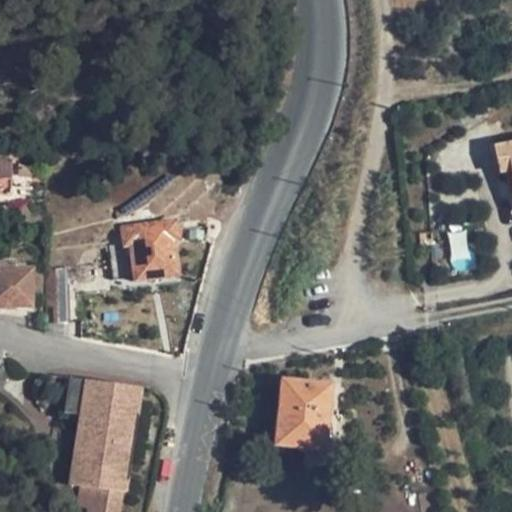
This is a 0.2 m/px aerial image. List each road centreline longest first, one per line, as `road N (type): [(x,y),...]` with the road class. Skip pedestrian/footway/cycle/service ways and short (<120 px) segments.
road 1 (secondary): [(316,0),(317,70),(238,277),(182,511)]
road 2 (unknown): [(222,335),(295,344),(315,328),(336,287),(389,106),(394,62),(386,0)]
